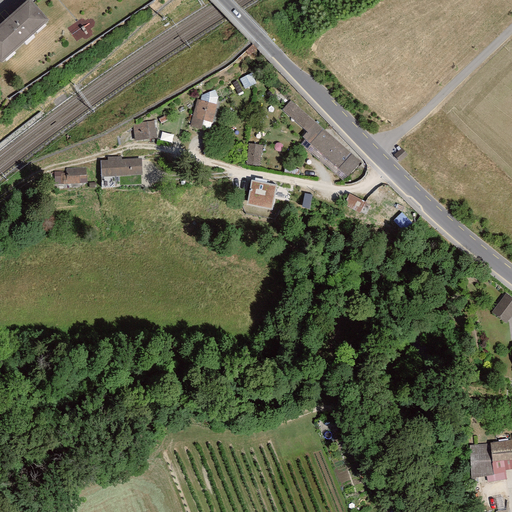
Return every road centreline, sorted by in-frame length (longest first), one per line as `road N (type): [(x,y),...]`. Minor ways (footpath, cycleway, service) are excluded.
road 1 (unclassified): [(224,0),(404,181)]
road 2 (unclassified): [(187,152),(221,171),(340,194),(404,181)]
road 3 (unclassified): [(404,181),(511,270)]
